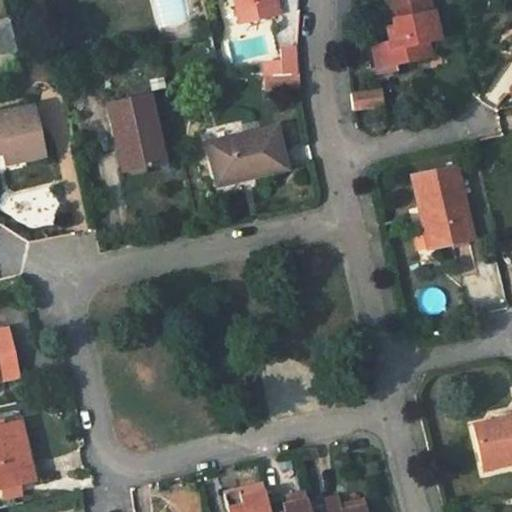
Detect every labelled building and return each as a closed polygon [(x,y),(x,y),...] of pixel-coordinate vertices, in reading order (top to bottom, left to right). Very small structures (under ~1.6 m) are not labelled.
[(273,0),(232,0),(239,25),(277,16),(273,0)] [(273,0),(277,16),(282,15),(278,0),(273,0)] [(390,43),(373,46),(378,74),(398,70),(396,63),(430,57),(427,40),(439,37),(434,10),(432,10),(430,0),(387,0),(392,27),(386,28),(390,43)] [(0,27),(10,25),(8,17),(0,18),(0,27)] [(0,54),(16,51),(10,25),(0,27),(0,54)] [(297,74),(263,77),(264,90),(299,88),(297,74)] [(349,93),(352,111),(381,106),(378,89),(349,93)] [(128,171),(147,166),(165,163),(149,95),(107,104),(115,141),(121,140),(128,171)] [(34,107),(0,113),(0,154),(2,154),(5,164),(45,156),(34,107)] [(276,127),(207,143),(216,182),(251,173),(253,177),(286,169),(276,127)] [(121,140),(115,141),(124,179),(149,174),(147,166),(128,171),(121,140)] [(411,176),(420,213),(427,211),(435,249),(473,240),(455,166),(411,176)] [(427,211),(420,213),(429,250),(435,249),(427,211)] [(0,376),(18,372),(8,328),(0,329),(0,376)] [(511,417),(472,426),(481,466),(511,458),(511,417)] [(0,426),(0,488),(4,487),(17,484),(33,480),(20,422),(0,426)] [(511,465),(511,458),(481,466),(482,472),(511,465)] [(17,484),(4,487),(7,498),(19,494),(17,484)] [(240,497),(264,491),(263,484),(238,489),(240,497)] [(221,493),(225,511),(268,511),(266,501),(264,491),(240,497),(238,489),(221,493)] [(283,504),(307,499),(305,492),(281,498),(283,504)] [(343,511),(340,511),(339,505),(337,495),(322,498),(324,511),(366,511),(366,507),(343,511)] [(281,498),(266,501),(268,511),(309,511),(307,499),(283,504),(281,498)] [(363,500),(339,505),(340,511),(343,511),(366,507),(363,500)]
